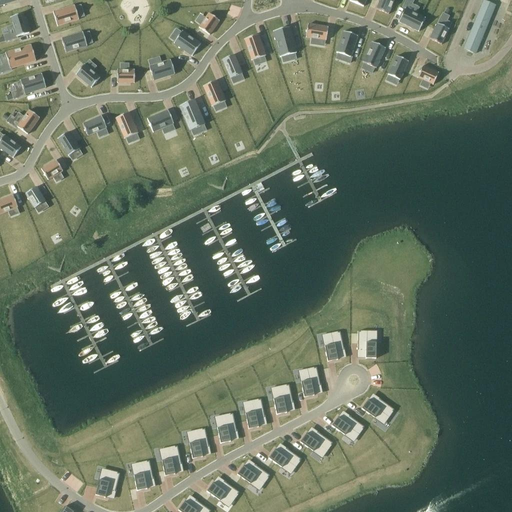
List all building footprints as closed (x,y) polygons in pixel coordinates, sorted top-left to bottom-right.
[(380,0),(376,10),(388,15),(394,0),(380,0)] [(484,1),(464,49),(475,54),(495,6),(484,1)] [(54,10),(58,25),(79,19),(74,4),(54,10)] [(208,35),(219,21),(202,7),(191,21),(208,35)] [(399,22),(419,32),(426,18),(406,8),(399,22)] [(29,33),(23,12),(10,16),(16,37),(29,33)] [(430,38),(441,44),(449,28),(437,23),(430,38)] [(328,27),(308,25),(306,37),(326,40),(328,27)] [(193,57),(203,46),(181,27),(171,38),(193,57)] [(289,27),(273,31),(281,56),(297,52),(289,27)] [(61,39),(65,53),(88,45),(83,31),(61,39)] [(358,36),(344,31),(337,52),(350,57),(358,36)] [(259,35),(245,39),(252,60),(265,55),(259,35)] [(385,48),(372,42),(363,63),(376,68),(385,48)] [(37,60),(32,44),(5,52),(10,68),(37,60)] [(235,54),(223,58),(231,78),(243,74),(235,54)] [(408,61),(397,56),(389,74),(400,79),(408,61)] [(155,81),(176,74),(171,58),(149,65),(155,81)] [(75,75),(90,88),(100,76),(85,64),(75,75)] [(433,85),(439,73),(424,66),(418,78),(433,85)] [(117,84),(134,83),(134,69),(117,69),(117,84)] [(45,88),(41,74),(21,81),(25,94),(45,88)] [(217,78),(202,85),(212,108),(227,101),(217,78)] [(194,99),(179,106),(189,130),(204,124),(194,99)] [(29,134),(40,117),(29,110),(17,126),(29,134)] [(168,110),(148,118),(154,131),(174,123),(168,110)] [(130,111),(117,116),(125,137),(138,132),(130,111)] [(102,115),(83,123),(89,137),(108,129),(102,115)] [(68,129),(57,135),(68,154),(79,148),(68,129)] [(0,148),(13,157),(21,147),(4,135),(0,140),(0,148)] [(55,160),(41,169),(48,180),(62,171),(55,160)] [(35,185),(24,191),(35,209),(46,203),(35,185)] [(14,197),(0,201),(0,213),(17,208),(14,197)] [(337,355),(345,353),(343,337),(342,332),(332,333),(334,342),(327,344),(329,359),(337,357),(337,355)] [(360,333),(360,356),(368,356),(367,358),(374,358),(374,342),(367,342),(367,334),(360,333)] [(320,391),(316,363),(307,365),(309,380),(302,381),(304,397),(314,395),(314,392),(320,391)] [(291,380),(281,381),(284,397),(274,399),(277,417),(288,415),(287,409),(296,407),(291,380)] [(373,394),(362,409),(375,418),(379,411),(387,417),(393,408),(373,394)] [(261,399),(251,401),(254,412),(244,414),(248,433),(259,430),(258,427),(267,425),(261,399)] [(343,412),(338,420),(336,419),(331,426),(345,435),(350,428),(360,435),(365,427),(343,412)] [(232,414),(223,416),(226,428),(217,430),(221,449),(233,446),(232,442),(239,440),(232,414)] [(313,428),(307,436),(304,434),(298,442),(313,452),(318,445),(329,452),(335,443),(313,428)] [(188,444),(191,461),(202,459),(202,456),(213,454),(208,429),(197,431),(199,442),(188,444)] [(273,451),(265,461),(282,473),(288,465),(298,472),(306,462),(281,445),(275,453),(273,451)] [(162,462),(164,476),(174,474),(174,473),(183,471),(179,446),(169,448),(171,461),(162,462)] [(133,475),(135,490),(145,489),(145,487),(154,485),(150,461),(141,463),(142,474),(133,475)] [(243,467),(235,477),(250,488),(255,481),(257,482),(267,489),(274,479),(252,464),(247,471),(243,467)] [(98,479),(94,495),(103,498),(104,495),(115,497),(121,474),(109,471),(106,482),(98,479)] [(208,481),(200,492),(218,505),(223,497),(233,504),(241,494),(221,479),(215,487),(208,481)] [(182,504),(176,511),(208,511),(210,510),(191,497),(184,506),(182,504)]
